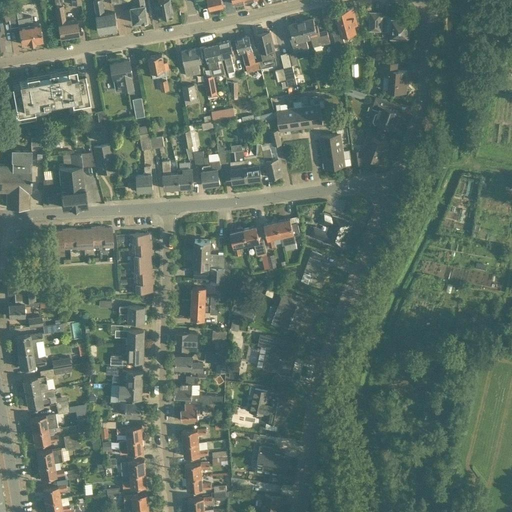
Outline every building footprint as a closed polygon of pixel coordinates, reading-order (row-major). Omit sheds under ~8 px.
[(79,34),(77,24),(76,19),(66,21),(61,0),(54,0),(55,5),(59,27),(60,37),(79,34)] [(118,28),(117,18),(115,11),(105,13),(103,0),(94,0),(99,31),(118,28)] [(131,6),(133,22),(142,21),(148,20),(146,4),(145,4),(144,0),(135,0),(136,5),(131,6)] [(154,0),(155,6),(159,6),(160,16),(165,16),(166,17),(170,16),(171,14),(173,14),(170,0),(154,0)] [(207,0),(210,9),(223,6),(222,0),(207,0)] [(0,16),(1,20),(9,19),(7,9),(8,9),(7,4),(0,5),(0,16)] [(42,40),(40,30),(39,22),(36,23),(36,22),(34,23),(34,24),(33,24),(31,15),(22,17),(20,6),(8,9),(7,9),(9,19),(10,27),(18,25),(22,44),(42,40)] [(336,12),(337,17),(340,28),(332,30),(337,48),(345,46),(342,34),(355,30),(353,23),(357,22),(353,8),(354,7),(335,12),(336,12)] [(380,30),(391,30),(391,36),(392,36),(393,38),(394,40),(397,41),(399,40),(400,39),(401,36),(408,37),(409,34),(410,34),(411,28),(409,27),(409,18),(401,18),(401,16),(381,15),(381,12),(370,12),(370,29),(380,30)] [(318,26),(316,27),(313,17),(301,21),(306,39),(311,38),(314,46),(331,42),(327,29),(320,31),(318,26)] [(289,32),(292,41),(294,47),(294,51),(309,47),(306,39),(301,21),(290,24),(292,31),(289,32)] [(259,43),(262,60),(269,58),(267,49),(274,48),(272,39),(270,30),(256,33),(259,43)] [(236,38),(239,48),(240,53),(242,52),(248,72),(261,68),(259,60),(255,61),(249,35),(236,38)] [(234,54),(233,49),(230,39),(218,42),(222,57),(225,56),(228,71),(235,70),(232,54),(234,54)] [(218,42),(205,46),(199,47),(202,60),(203,60),(203,57),(207,56),(208,61),(209,60),(210,67),(220,66),(218,58),(222,57),(218,42)] [(202,62),(202,60),(199,47),(182,50),(186,75),(201,73),(199,63),(202,62)] [(149,56),(151,65),(152,71),(169,68),(168,61),(164,61),(162,53),(149,56)] [(132,74),(130,59),(111,63),(114,77),(121,76),(123,89),(134,87),(131,74),(132,74)] [(388,90),(396,90),(406,91),(407,77),(409,78),(409,71),(396,70),(396,63),(397,63),(381,62),(380,74),(389,74),(388,90)] [(284,67),(286,79),(295,76),(292,65),(284,67)] [(34,105),(67,99),(71,98),(72,104),(90,101),(84,72),(84,70),(77,72),(76,67),(67,69),(68,73),(58,75),(57,71),(48,72),(49,76),(39,78),(38,74),(37,74),(37,75),(38,78),(19,82),(20,86),(13,88),(12,85),(14,98),(12,99),(12,98),(11,98),(18,122),(36,119),(34,105)] [(286,79),(284,67),(275,69),(278,81),(286,79)] [(503,86),(503,85),(508,71),(498,68),(493,83),(503,86)] [(204,76),(207,94),(208,94),(209,98),(217,96),(216,93),(217,93),(214,74),(204,76)] [(159,81),(161,91),(170,89),(168,79),(159,81)] [(236,114),(240,113),(237,97),(238,97),(238,81),(231,81),(231,89),(231,98),(232,98),(233,107),(234,108),(236,114)] [(195,83),(182,86),(185,99),(197,97),(197,96),(195,83)] [(344,93),(364,99),(366,92),(346,86),(344,93)] [(145,115),(142,96),(133,98),(136,117),(145,115)] [(391,101),(376,96),(372,107),(378,109),(377,112),(375,113),(373,121),(374,123),(377,124),(380,123),(394,128),(400,111),(388,108),(391,101)] [(301,127),(297,100),(293,101),(294,106),(287,107),(290,129),(301,127)] [(312,126),(309,104),(302,105),(301,100),(297,100),(301,127),(312,126)] [(323,124),(322,114),(320,106),(324,106),(324,100),(319,100),(320,103),(309,104),(312,126),(323,124)] [(276,103),(278,121),(279,130),(290,129),(287,107),(281,108),(280,103),(276,103)] [(233,107),(226,108),(227,117),(235,116),(234,108),(233,107)] [(104,109),(97,111),(99,123),(106,122),(104,109)] [(274,111),(264,113),(265,119),(268,120),(276,118),(274,111)] [(90,113),(83,114),(84,122),(91,121),(90,113)] [(320,135),(322,146),(343,143),(341,132),(343,132),(343,128),(337,129),(337,133),(320,135)] [(184,147),(193,145),(190,131),(190,129),(181,131),(184,147)] [(274,145),(282,143),(278,129),(270,130),(274,145)] [(201,165),(203,175),(204,185),(220,183),(218,173),(218,168),(221,168),(220,163),(219,153),(209,154),(209,155),(204,156),(203,150),(199,150),(195,131),(190,131),(193,145),(196,165),(201,165)] [(143,149),(151,148),(150,137),(148,132),(141,133),(140,133),(143,149)] [(164,142),(163,135),(150,137),(151,148),(165,146),(164,142)] [(389,143),(380,140),(372,137),(369,146),(365,155),(381,161),(386,149),(387,150),(389,143)] [(108,143),(93,145),(97,163),(99,162),(101,172),(113,170),(108,143)] [(350,153),(349,149),(344,150),(343,143),(322,146),(323,157),(350,153)] [(265,160),(267,167),(269,177),(282,174),(278,157),(273,158),(270,147),(262,149),(263,151),(265,160)] [(0,189),(5,189),(6,189),(6,194),(6,195),(6,199),(6,200),(6,206),(14,206),(19,206),(21,206),(29,206),(29,200),(29,199),(29,195),(29,194),(29,189),(30,189),(31,164),(30,164),(30,160),(31,148),(11,148),(10,160),(11,160),(11,164),(6,164),(6,163),(5,163),(5,164),(0,163),(0,189)] [(58,167),(61,193),(62,207),(87,204),(85,189),(84,190),(82,166),(95,164),(92,155),(91,151),(72,153),(72,149),(64,150),(65,153),(70,153),(71,166),(58,167)] [(226,149),(224,149),(218,150),(219,153),(220,163),(228,161),(226,149)] [(230,160),(232,171),(233,181),(247,180),(245,166),(244,159),(245,159),(244,156),(244,149),(234,151),(235,160),(230,160)] [(360,149),(353,150),(355,165),(362,164),(360,149)] [(351,157),(350,153),(323,157),(325,168),(345,165),(344,158),(351,157)] [(262,178),(260,168),(260,162),(258,154),(244,156),(245,159),(244,159),(245,166),(247,180),(262,178)] [(164,188),(179,187),(178,171),(171,172),(170,160),(162,160),(164,188)] [(138,185),(138,190),(153,189),(152,172),(151,172),(150,165),(144,165),(145,172),(136,173),(136,174),(128,175),(129,185),(137,185),(138,185)] [(178,171),(179,187),(180,187),(180,188),(181,188),(180,187),(194,185),(192,167),(177,169),(178,171)] [(43,178),(43,194),(54,193),(53,178),(43,178)] [(324,240),(333,243),(343,247),(352,221),(333,214),(333,215),(324,212),(321,222),(326,224),(326,223),(329,224),(327,232),(321,230),(322,229),(311,225),(308,234),(324,239),(324,240)] [(294,235),(300,233),(298,222),(292,223),(290,217),(277,220),(281,236),(283,244),(296,241),(294,235)] [(264,223),(266,233),(270,246),(275,245),(273,238),(281,236),(277,220),(264,223)] [(93,246),(98,246),(97,225),(94,226),(94,228),(83,228),(84,248),(93,247),(93,246)] [(104,245),(104,246),(113,246),(112,226),(101,227),(101,225),(97,225),(98,246),(104,245)] [(256,225),(243,228),(247,244),(254,242),(257,254),(258,254),(258,255),(261,255),(267,253),(264,239),(260,240),(256,225)] [(237,229),(237,230),(230,231),(236,254),(241,253),(240,246),(247,244),(243,228),(242,226),(237,227),(237,229)] [(55,249),(63,249),(63,247),(70,247),(68,227),(65,227),(65,229),(54,230),(55,249)] [(84,248),(83,228),(72,229),(72,227),(68,227),(70,247),(76,247),(76,248),(84,248)] [(130,233),(131,242),(132,248),(152,247),(152,243),(150,243),(150,232),(130,233)] [(210,253),(210,249),(211,239),(195,239),(194,255),(210,256),(210,253)] [(152,247),(132,248),(132,253),(131,254),(131,262),(151,261),(151,250),(153,250),(152,247)] [(312,250),(305,271),(302,279),(308,282),(321,287),(329,265),(319,261),(322,254),(312,250)] [(209,278),(224,279),(225,277),(225,266),(225,253),(210,253),(210,256),(194,255),(194,271),(209,272),(209,278)] [(267,253),(261,255),(265,268),(270,267),(267,255),(267,253)] [(267,255),(270,267),(271,267),(271,268),(276,267),(276,266),(277,265),(274,253),(267,255)] [(133,271),(134,277),(154,275),(154,272),(152,272),(151,261),(131,262),(132,271),(133,271)] [(133,291),(143,291),(153,290),(152,279),(154,279),(154,275),(134,277),(134,282),(133,282),(133,291)] [(15,292),(16,302),(16,303),(24,302),(24,301),(35,301),(35,284),(31,284),(31,277),(6,278),(7,292),(15,292)] [(206,287),(203,286),(193,286),(192,302),(218,304),(219,295),(206,295),(206,287)] [(281,323),(281,321),(287,323),(296,327),(300,316),(303,317),(307,306),(290,300),(293,292),(284,289),(275,311),(271,322),(277,324),(281,323)] [(25,302),(24,302),(16,303),(16,302),(7,302),(8,315),(18,315),(18,317),(24,317),(24,305),(25,305),(31,305),(32,306),(39,306),(39,301),(25,302)] [(204,318),(205,310),(210,311),(210,313),(218,313),(218,304),(192,302),(191,318),(204,318)] [(145,305),(128,305),(120,305),(119,312),(128,313),(128,320),(144,320),(145,305)] [(251,321),(254,314),(235,307),(232,313),(251,321)] [(42,324),(42,325),(43,325),(42,315),(28,317),(29,327),(42,324)] [(65,321),(60,322),(55,323),(43,325),(42,325),(44,332),(63,329),(62,325),(66,324),(65,321)] [(144,329),(134,329),(124,329),(124,323),(112,323),(112,332),(115,332),(115,335),(128,336),(127,344),(144,345),(144,329)] [(281,326),(279,332),(286,335),(289,329),(281,326)] [(214,329),(213,340),(225,341),(226,330),(214,329)] [(176,347),(197,347),(198,332),(177,331),(176,347)] [(16,341),(18,351),(37,348),(35,340),(42,339),(41,332),(25,334),(15,336),(16,338),(15,339),(16,339),(16,341),(15,341),(16,341)] [(263,367),(282,371),(291,373),(296,352),(279,348),(281,337),(260,332),(257,343),(267,345),(263,367)] [(85,341),(77,342),(79,354),(87,353),(85,341)] [(123,359),(133,359),(143,359),(144,345),(127,344),(127,352),(122,352),(122,355),(111,354),(111,363),(123,364),(123,359)] [(37,348),(18,351),(19,362),(20,362),(20,364),(19,364),(20,364),(20,367),(30,365),(46,363),(45,355),(38,356),(37,348)] [(217,353),(216,371),(225,372),(227,353),(217,353)] [(185,368),(191,368),(191,371),(203,372),(204,361),(193,361),(193,355),(176,355),(175,367),(185,368)] [(51,359),(53,367),(53,368),(71,364),(70,356),(51,359)] [(23,379),(25,393),(48,389),(48,388),(46,378),(55,377),(54,373),(72,370),(71,364),(53,368),(53,367),(39,370),(40,375),(27,378),(23,379)] [(127,383),(142,384),(143,370),(133,370),(127,370),(122,370),(122,365),(107,365),(107,373),(120,373),(120,383),(127,383)] [(229,377),(239,378),(239,374),(230,367),(229,377)] [(186,381),(198,382),(198,374),(186,373),(186,381)] [(208,402),(211,402),(214,403),(222,403),(222,395),(211,395),(211,394),(192,393),(193,383),(181,382),(181,384),(175,384),(174,396),(186,397),(186,402),(202,402),(208,402)] [(127,397),(132,397),(142,397),(142,384),(127,383),(120,383),(119,383),(119,401),(120,401),(126,401),(127,401),(127,397)] [(262,413),(261,419),(280,423),(282,412),(280,411),(280,409),(287,411),(289,402),(284,402),(285,401),(281,400),(267,397),(268,390),(254,387),(249,411),(262,413)] [(56,402),(56,401),(53,388),(48,388),(48,389),(25,393),(28,407),(33,406),(33,407),(43,405),(43,404),(56,402)] [(56,401),(57,407),(68,405),(67,399),(56,401)] [(126,401),(120,401),(120,408),(126,409),(125,415),(131,415),(141,415),(142,402),(132,401),(127,401),(126,401)] [(68,405),(69,410),(69,411),(75,410),(77,422),(85,418),(87,402),(68,405)] [(181,419),(191,419),(198,418),(197,412),(200,412),(200,407),(202,407),(202,402),(186,402),(185,402),(184,402),(185,408),(180,408),(181,419)] [(32,430),(48,427),(53,426),(56,426),(54,417),(53,417),(52,413),(30,417),(32,430)] [(142,425),(132,426),(118,427),(118,433),(126,432),(127,439),(143,438),(142,425)] [(48,427),(32,430),(34,443),(58,439),(57,433),(50,435),(49,434),(53,433),(54,431),(53,426),(48,427)] [(277,429),(261,426),(260,431),(276,434),(277,429)] [(108,427),(101,428),(102,436),(109,435),(108,427)] [(206,427),(192,429),(182,429),(183,442),(200,441),(199,433),(207,433),(206,427)] [(63,435),(64,442),(78,439),(77,433),(63,435)] [(121,453),(134,452),(144,451),(143,438),(127,439),(128,446),(120,447),(121,453)] [(78,439),(64,442),(66,449),(79,446),(78,439)] [(111,449),(111,441),(103,441),(103,449),(111,449)] [(185,455),(195,455),(208,453),(208,448),(207,448),(200,449),(200,441),(183,442),(185,455)] [(256,467),(286,472),(289,456),(272,453),(273,447),(260,445),(256,467)] [(61,446),(46,449),(36,451),(37,458),(36,459),(37,463),(38,464),(54,461),(57,461),(57,460),(63,459),(61,446)] [(228,463),(228,455),(213,457),(212,457),(213,464),(228,463)] [(105,467),(116,466),(116,465),(117,465),(116,457),(104,459),(105,466),(105,467)] [(145,459),(135,460),(121,461),(122,473),(130,473),(146,471),(145,459)] [(55,470),(54,461),(38,464),(40,477),(64,473),(63,468),(55,470)] [(185,463),(186,476),(203,475),(202,468),(210,467),(209,461),(185,463)] [(69,478),(80,476),(78,467),(64,469),(65,478),(69,478)] [(123,487),(137,486),(147,485),(146,471),(130,473),(131,479),(123,480),(123,487)] [(203,475),(186,476),(188,489),(212,487),(211,481),(203,482),(203,475)] [(244,477),(231,475),(232,484),(243,486),(244,477)] [(59,489),(66,488),(66,483),(42,487),(44,500),(61,497),(59,489)] [(133,500),(133,507),(149,506),(148,493),(124,495),(125,501),(133,500)] [(264,493),(260,511),(277,511),(279,503),(280,503),(281,496),(272,494),(264,493)] [(212,495),(198,496),(188,497),(190,510),(206,509),(205,502),(213,501),(212,495)] [(61,497),(44,500),(46,511),(48,511),(70,508),(70,503),(62,504),(61,497)] [(74,511),(85,510),(84,501),(72,503),(74,511)]
